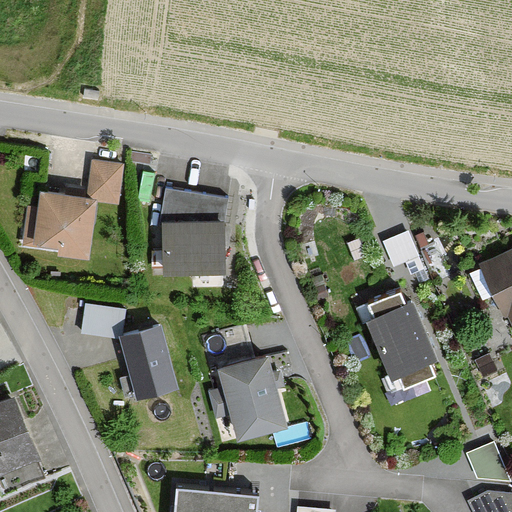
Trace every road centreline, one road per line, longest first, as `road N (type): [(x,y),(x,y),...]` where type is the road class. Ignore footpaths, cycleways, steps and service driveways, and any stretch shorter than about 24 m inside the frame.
road 1 (residential): [(277,161),(267,225),(357,475)]
road 2 (residential): [(0,115),(277,161)]
road 3 (residential): [(0,283),(117,511)]
road 4 (residential): [(277,161),(511,200)]
